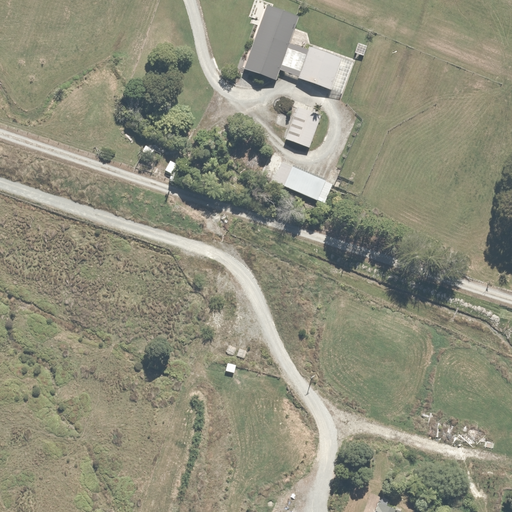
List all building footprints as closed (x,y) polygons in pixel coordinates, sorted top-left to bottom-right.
[(295,15),(263,4),(240,69),(272,80),(276,69),(296,76),(295,78),(339,94),(350,63),(306,48),(305,50),(285,43),(295,15)] [(319,113),(295,104),(282,138),(305,147),(319,113)] [(276,169),(271,182),(313,198),(321,178),(288,165),(285,173),(276,169)] [(352,182),(336,175),(331,186),(347,193),(352,182)] [(223,315),(204,309),(197,333),(216,339),(223,315)] [(397,511),(399,509),(373,501),(368,511),(397,511)]
